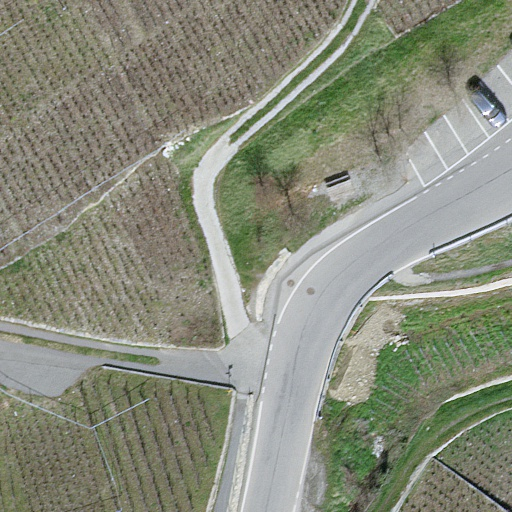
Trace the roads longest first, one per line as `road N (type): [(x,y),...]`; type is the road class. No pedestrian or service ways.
road 1 (unclassified): [(283,511),(307,389),(355,288),(511,194)]
road 2 (track): [(262,333),(209,205),(258,133),(358,43),(377,0)]
road 3 (track): [(0,333),(307,389)]
